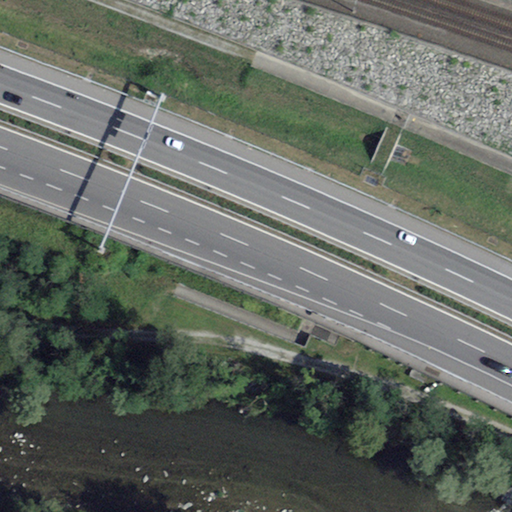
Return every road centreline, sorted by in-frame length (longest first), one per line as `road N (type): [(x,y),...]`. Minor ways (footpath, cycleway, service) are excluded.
road 1 (motorway): [(0,148),(257,250),(511,369)]
road 2 (motorway): [(511,303),(231,179),(0,90)]
road 3 (track): [(93,0),(511,172)]
